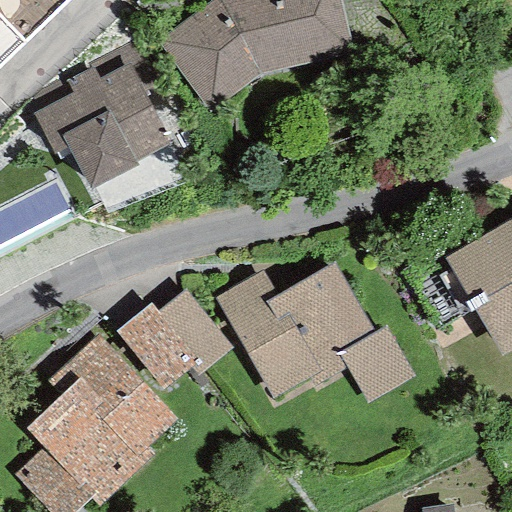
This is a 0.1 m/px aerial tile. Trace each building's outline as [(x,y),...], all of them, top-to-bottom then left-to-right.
[(210,0),(159,42),(208,109),(260,75),(354,56),(338,0),(210,0)] [(140,60),(131,43),(89,62),(93,68),(64,81),(71,92),(31,114),(52,155),(66,148),(89,190),(139,166),(135,160),(168,143),(142,91),(162,82),(148,56),(140,60)] [(511,218),(444,258),(499,354),(511,346),(511,218)] [(260,270),(215,296),(272,397),(308,377),(315,388),(347,370),(365,403),(414,377),(386,328),(373,334),(331,264),(275,297),(260,270)] [(183,289),(155,312),(196,360),(188,367),(196,377),(232,347),(183,289)] [(161,388),(195,360),(155,312),(148,304),(115,332),(161,388)] [(177,420),(97,335),(46,382),(59,395),(22,429),(41,449),(13,476),(46,511),(76,511),(91,499),(98,507),(155,454),(148,447),(177,420)]
